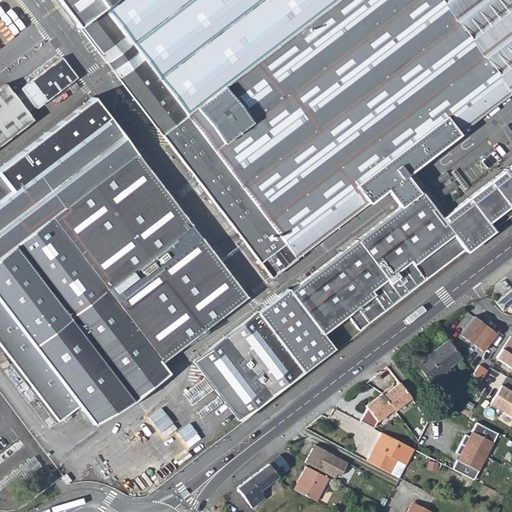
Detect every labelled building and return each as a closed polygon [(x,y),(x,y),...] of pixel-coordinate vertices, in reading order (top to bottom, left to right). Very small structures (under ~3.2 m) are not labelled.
[(511,0),(59,0),(134,97),(162,134),(271,277),(386,188),(404,175),(442,147),(511,92),(511,0)] [(61,55),(22,86),(35,103),(75,74),(61,55)] [(6,82),(0,86),(0,143),(33,118),(6,82)] [(92,96),(0,166),(0,345),(58,420),(79,403),(95,423),(131,396),(134,399),(166,374),(158,362),(243,296),(92,96)] [(462,248),(464,252),(491,231),(484,222),(506,205),(505,204),(511,197),(511,161),(441,217),(426,199),(433,193),(427,185),(418,192),(399,206),(284,293),(282,291),(194,359),(238,419),(332,347),(321,333),(345,314),(356,327),(462,248)] [(393,198),(399,206),(418,192),(411,184),(404,175),(386,188),(393,198)] [(511,289),(496,303),(502,310),(508,306),(511,311),(511,310),(511,288),(511,289)] [(459,336),(470,344),(484,325),(473,317),(459,336)] [(496,334),(484,325),(470,344),(482,353),(496,334)] [(511,337),(510,337),(496,359),(511,370),(511,368),(511,356),(508,354),(511,347),(511,337)] [(446,340),(415,363),(431,384),(442,376),(439,373),(459,358),(446,340)] [(472,375),(478,384),(487,373),(479,366),(472,375)] [(408,399),(397,384),(387,391),(386,389),(361,407),(364,410),(357,423),(370,430),(373,423),(390,410),(391,412),(408,399)] [(511,395),(499,388),(488,406),(511,421),(511,423),(510,426),(511,427),(511,395)] [(164,414),(151,423),(179,463),(192,454),(164,414)] [(495,436),(474,424),(469,434),(472,435),(469,440),(467,438),(463,436),(458,446),(482,459),(495,436)] [(404,466),(412,452),(380,435),(377,443),(380,445),(373,456),(370,455),(366,462),(389,474),(397,479),(404,466)] [(136,461),(154,448),(145,436),(127,449),(136,461)] [(377,443),(370,455),(373,456),(380,445),(377,443)] [(314,444),(304,462),(336,478),(337,475),(342,477),(349,462),(314,444)] [(454,462),(449,471),(470,482),(482,459),(458,446),(452,455),(456,457),(459,459),(457,464),(454,462)] [(279,455),(267,463),(280,481),(285,479),(281,474),(289,468),(279,455)] [(274,486),(280,481),(267,463),(261,468),(270,480),(274,486)] [(318,501),(330,478),(307,466),(295,489),(318,501)] [(257,490),(270,480),(261,468),(236,487),(250,508),(263,498),(257,490)] [(415,499),(407,511),(433,511),(434,510),(415,499)]
